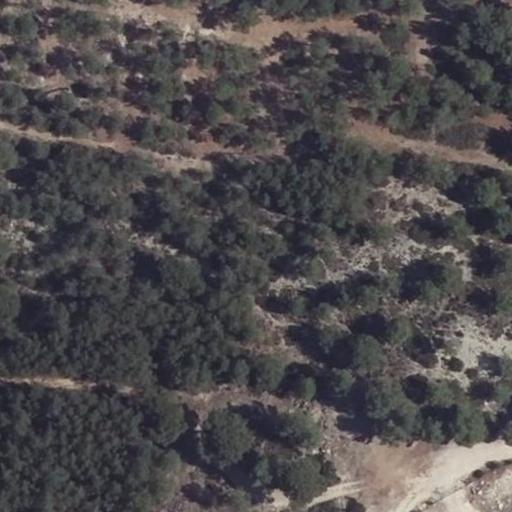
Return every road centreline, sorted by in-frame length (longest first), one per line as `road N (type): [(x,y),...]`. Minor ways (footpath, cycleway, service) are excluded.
road 1 (track): [(454,460),(270,498),(237,487),(199,434),(161,404),(0,386)]
road 2 (track): [(511,453),(454,460),(408,511)]
